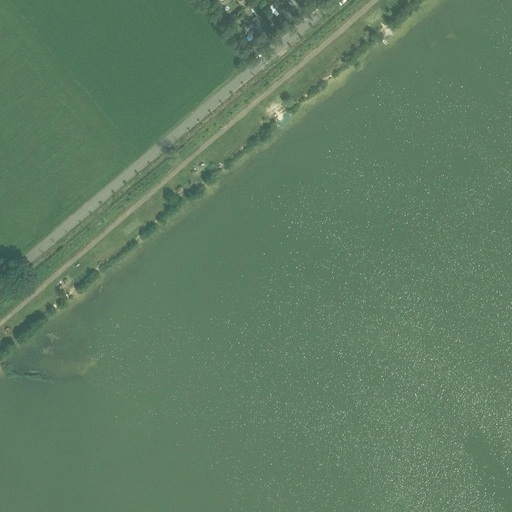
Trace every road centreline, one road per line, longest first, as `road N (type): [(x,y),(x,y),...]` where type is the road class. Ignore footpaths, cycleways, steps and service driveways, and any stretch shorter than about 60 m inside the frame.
road 1 (track): [(0,326),(376,0)]
road 2 (unclassified): [(0,282),(334,0)]
